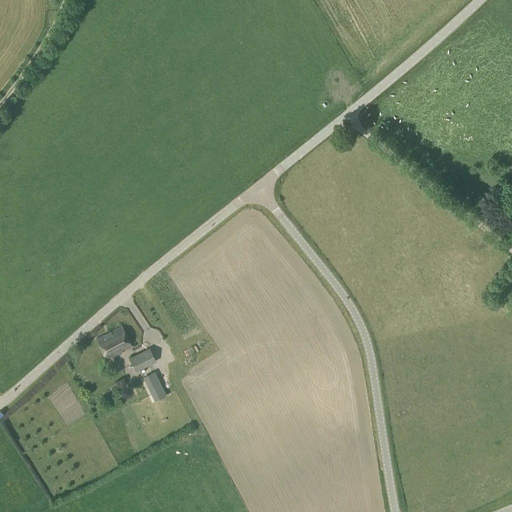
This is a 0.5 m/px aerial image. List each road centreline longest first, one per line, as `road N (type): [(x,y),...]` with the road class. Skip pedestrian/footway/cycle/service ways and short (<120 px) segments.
road 1 (unclassified): [(256,187),(356,316),(394,511)]
road 2 (unclassified): [(0,403),(256,187)]
road 3 (unclassified): [(256,187),(482,0)]
